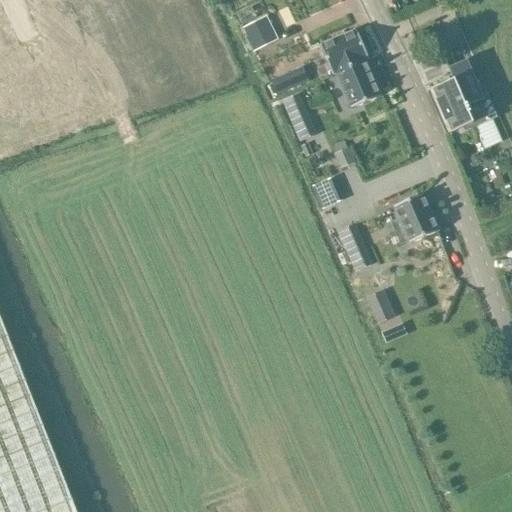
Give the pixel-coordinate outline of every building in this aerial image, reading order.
[(275,40),(264,18),(244,29),(255,50),(275,40)] [(332,76),(336,75),(365,62),(369,60),(356,31),(319,46),(332,76)] [(490,116),(467,61),(447,69),(452,80),(431,89),(441,111),(443,110),(449,125),(447,126),(450,133),(490,116)] [(380,97),(365,62),(336,75),(351,110),(380,97)] [(301,68),(288,74),(294,87),(307,81),(301,68)] [(282,101),(294,127),(308,121),(297,95),(282,101)] [(409,245),(439,232),(423,195),(393,208),(409,245)] [(349,258),(364,251),(353,225),(338,232),(349,258)] [(76,511),(0,318),(0,511),(76,511)]
